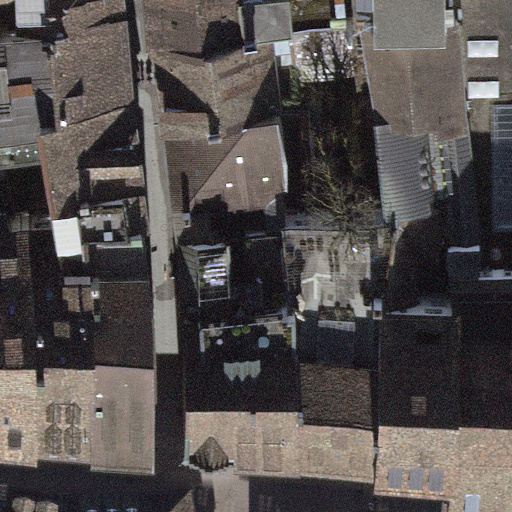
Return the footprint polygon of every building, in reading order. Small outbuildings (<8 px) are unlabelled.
[(109,0),(0,0),(0,19),(58,11),(77,4),(109,0)] [(133,79),(123,0),(109,0),(77,4),(58,11),(69,88),(133,79)] [(155,0),(158,30),(248,22),(245,0),(155,0)] [(245,0),(248,22),(358,8),(357,0),(245,0)] [(454,477),(511,480),(511,0),(357,0),(358,8),(367,6),(375,56),(380,96),(387,191),(449,189),(458,260),(456,449),(454,477)] [(248,22),(158,30),(169,107),(277,92),(286,210),(318,208),(313,91),(304,92),(301,67),(375,56),(367,6),(358,8),(248,22)] [(0,136),(5,136),(0,99),(0,97),(44,93),(45,100),(70,98),(69,88),(58,11),(0,19),(0,136)] [(142,171),(133,79),(69,88),(70,98),(45,100),(49,132),(56,177),(142,171)] [(169,107),(188,287),(239,285),(236,214),(286,210),(277,92),(169,107)] [(0,205),(31,202),(24,135),(49,132),(45,100),(44,93),(0,97),(0,99),(5,136),(0,136),(0,205)] [(90,229),(148,229),(142,171),(56,177),(59,205),(64,231),(90,229)] [(379,444),(456,449),(458,260),(449,189),(387,191),(388,201),(379,444)] [(302,439),(379,444),(388,201),(318,208),(286,210),(302,439)] [(0,205),(0,417),(35,420),(31,207),(31,202),(0,205)] [(31,207),(35,420),(92,424),(90,229),(64,231),(59,205),(31,207)] [(187,432),(302,439),(286,210),(236,214),(239,285),(188,287),(187,432)] [(90,229),(92,424),(156,428),(154,284),(148,229),(90,229)]
